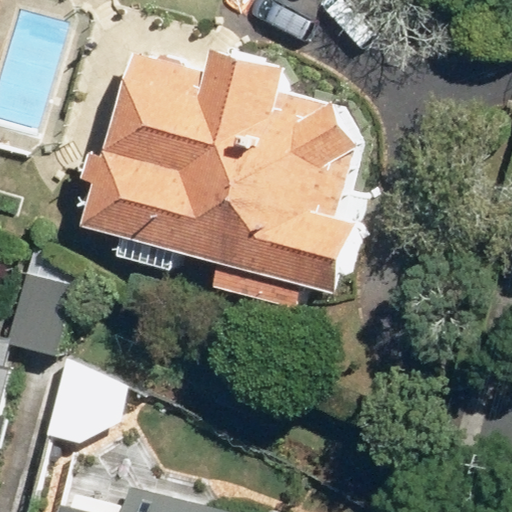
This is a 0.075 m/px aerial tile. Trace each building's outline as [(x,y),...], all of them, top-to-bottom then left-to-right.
[(200,70),(127,50),(80,219),(211,255),(203,283),(290,307),(298,277),(337,287),(357,214),(330,207),(347,146),(356,141),(329,95),(322,101),(277,88),(285,61),(208,40),(200,70)] [(72,275),(23,264),(6,340),(54,351),(72,275)] [(0,422),(16,363),(0,358),(0,422)] [(51,437),(83,445),(124,428),(135,380),(68,364),(51,437)] [(116,511),(113,511),(62,502),(60,511),(237,511),(126,484),(116,511)]
